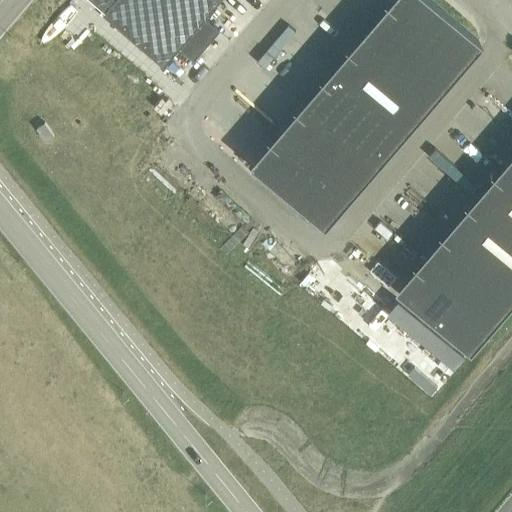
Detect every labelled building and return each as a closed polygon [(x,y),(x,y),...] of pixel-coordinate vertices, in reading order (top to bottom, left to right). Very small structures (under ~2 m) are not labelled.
[(89,0),(164,64),(177,49),(191,61),(217,30),(203,19),(219,0),(89,0)] [(433,0),(402,0),(389,16),(454,68),(479,39),(433,0)] [(389,16),(363,46),(426,101),(454,68),(389,16)] [(363,46),(337,77),(400,131),(426,101),(363,46)] [(337,77),(311,107),(374,161),(400,131),(337,77)] [(311,107),(285,137),(348,192),(374,161),(311,107)] [(348,192),(285,137),(258,169),(321,223),(348,192)] [(511,175),(508,172),(482,202),(509,226),(511,228),(511,175)] [(482,202),(456,233),(483,256),(511,280),(511,228),(509,226),(482,202)] [(456,233),(430,263),(493,317),(511,295),(511,280),(483,256),(456,233)] [(493,317),(430,263),(403,294),(466,349),(493,317)] [(400,299),(388,313),(454,370),(465,356),(462,353),(400,299)]
